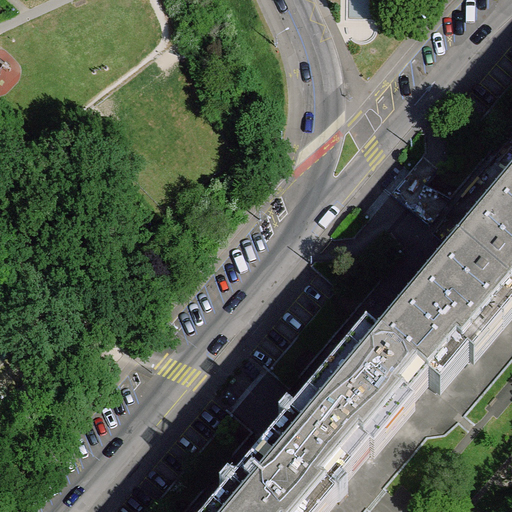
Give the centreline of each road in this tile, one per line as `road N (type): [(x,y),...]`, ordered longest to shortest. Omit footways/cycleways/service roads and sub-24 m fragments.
road 1 (residential): [(65,511),(323,198)]
road 2 (residential): [(323,198),(496,0)]
road 3 (residential): [(323,198),(326,87),(296,0)]
